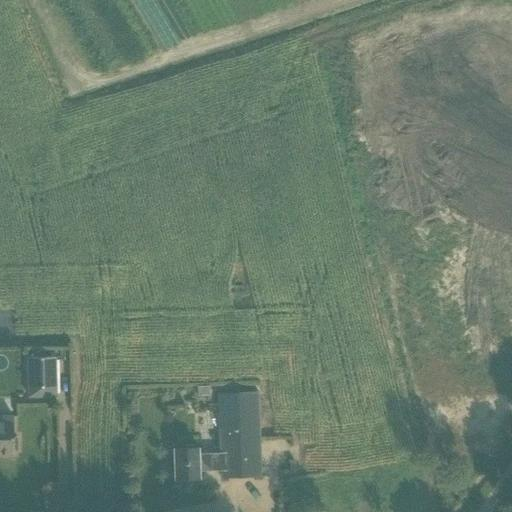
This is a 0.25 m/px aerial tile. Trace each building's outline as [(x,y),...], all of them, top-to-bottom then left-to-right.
[(511,129),(383,158),(395,214),(511,188),(511,129)] [(505,364),(488,365),(488,378),(511,377),(511,346),(504,347),(505,364)] [(56,357),(26,358),(28,397),(57,396),(56,357)] [(199,449),(174,450),(174,459),(175,479),(199,479),(199,471),(221,471),(221,478),(262,476),(261,451),(261,439),(259,394),(221,393),(223,455),(199,455),(199,449)] [(0,454),(13,454),(13,450),(16,450),(16,439),(13,439),(12,434),(12,417),(0,417),(0,454)]
